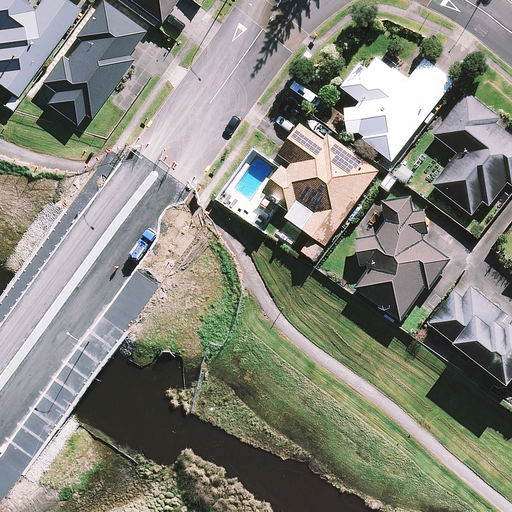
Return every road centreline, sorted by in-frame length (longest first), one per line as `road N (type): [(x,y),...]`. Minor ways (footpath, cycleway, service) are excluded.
road 1 (tertiary): [(197,120),(159,204),(0,419)]
road 2 (tertiary): [(0,351),(125,183),(197,120)]
road 3 (tertiary): [(197,120),(284,0)]
